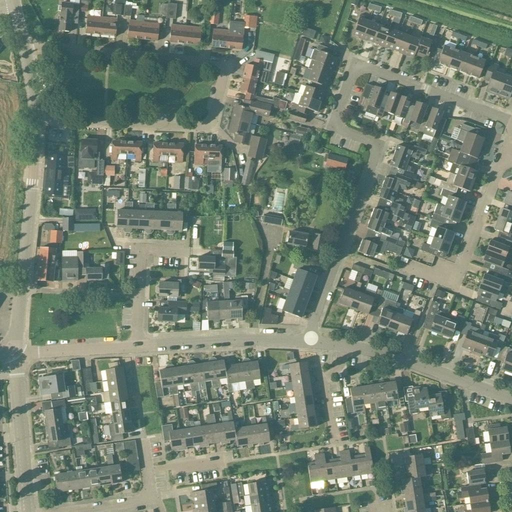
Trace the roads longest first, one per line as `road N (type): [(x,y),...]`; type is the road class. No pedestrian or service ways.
road 1 (residential): [(311,339),(378,144),(332,127),(355,63),(511,121)]
road 2 (residential): [(34,119),(202,127),(211,121),(222,72),(24,49)]
road 3 (tertiary): [(9,352),(22,289),(34,119)]
road 4 (residential): [(311,339),(252,335),(136,346)]
road 5 (residential): [(511,396),(349,345)]
road 6 (residential): [(410,265),(435,273),(462,264),(502,159)]
road 7 (tertiary): [(29,511),(9,352)]
road 8 (residential): [(136,346),(142,249),(186,251)]
road 9 (residential): [(32,511),(142,500),(147,470)]
road 10 (residential): [(136,346),(9,352)]
